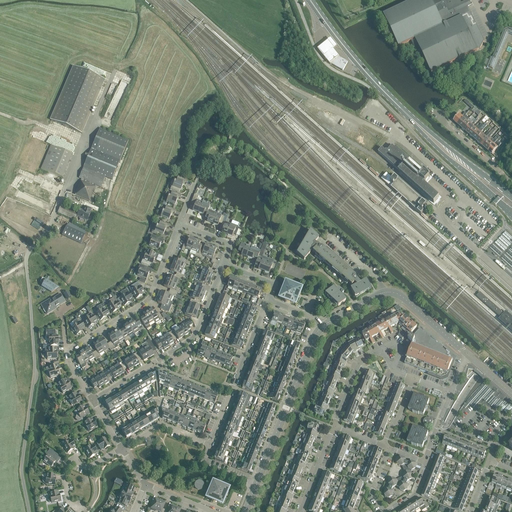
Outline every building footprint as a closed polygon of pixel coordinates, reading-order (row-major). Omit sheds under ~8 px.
[(439,3),(446,0),(413,0),(384,14),(399,46),(411,41),(443,25),(442,23),(448,21),(439,3)] [(459,0),(446,0),(439,3),(448,21),(442,23),(443,25),(411,41),(416,52),(421,50),(431,72),(480,49),(484,42),(483,38),(468,6),(465,8),(463,3),(462,4),(459,0)] [(511,34),(511,29),(508,27),(504,29),(492,58),(490,57),(486,66),(493,69),(508,33),(511,34)] [(318,49),(330,64),(339,56),(333,49),(337,46),(331,38),(318,49)] [(331,64),(330,64),(342,71),(348,62),(340,58),(340,57),(339,57),(338,57),(334,58),(332,63),(331,64)] [(73,67),(51,120),(82,133),(104,80),(73,67)] [(465,116),(458,124),(462,128),(467,121),(469,119),(471,117),(472,116),(468,112),(467,114),(465,116)] [(455,119),(454,121),(458,124),(465,116),(467,114),(465,113),(462,116),(459,114),(456,118),(455,119)] [(467,121),(462,128),(466,131),(473,122),(475,121),(475,120),(471,117),(469,119),(467,121)] [(473,122),(466,131),(469,134),(475,128),(473,126),(477,120),(478,119),(477,118),(475,120),(475,121),(473,122)] [(475,128),(469,134),(473,138),(475,136),(482,127),(483,126),(481,124),(480,126),(479,127),(477,126),(475,128)] [(475,136),(473,138),(477,141),(479,139),(482,134),(480,133),(487,125),(485,124),(483,126),(482,127),(475,136)] [(101,187),(102,186),(105,177),(112,179),(120,161),(128,140),(106,131),(100,128),(79,178),(82,179),(81,181),(80,181),(76,192),(77,192),(75,196),(89,202),(96,185),(101,187)] [(482,142),(481,144),(484,147),(492,139),(490,137),(495,132),(493,130),(492,131),(490,134),(482,142)] [(479,139),(477,141),(481,144),(482,142),(490,134),(488,132),(484,136),(482,134),(479,139)] [(492,139),(484,147),(488,151),(499,138),(498,137),(494,141),(492,139)] [(499,138),(488,151),(492,154),(491,154),(492,155),(493,154),(492,154),(498,148),(501,144),(499,142),(501,140),(499,138)] [(62,178),(64,172),(72,154),(52,146),(42,169),(62,178)] [(398,171),(434,203),(439,197),(424,184),(430,178),(424,172),(422,174),(408,161),(409,159),(395,147),(394,148),(392,146),(387,151),(386,150),(385,151),(382,148),(378,152),(399,171),(398,171)] [(422,215),(421,215),(424,212),(423,211),(424,210),(423,209),(426,204),(395,176),(392,179),(386,173),(381,179),(391,188),(412,207),(421,215),(422,215)] [(186,184),(188,180),(178,176),(176,180),(177,180),(176,182),(174,181),(172,186),(171,186),(170,190),(178,193),(180,190),(181,190),(184,183),(186,183),(186,184)] [(175,205),(178,197),(180,198),(180,199),(182,195),(172,191),(170,194),(171,195),(170,197),(168,196),(166,201),(175,205)] [(194,206),(192,210),(198,212),(202,202),(197,200),(198,196),(194,194),(190,206),(190,205),(194,206)] [(203,215),(205,211),(207,212),(208,212),(208,210),(209,209),(209,207),(210,206),(207,205),(202,202),(198,212),(203,215)] [(74,220),(77,212),(61,205),(57,213),(74,220)] [(76,216),(87,221),(90,213),(92,209),(85,206),(83,210),(79,209),(76,216)] [(169,220),(172,212),(174,213),(174,214),(176,210),(166,206),(164,209),(165,210),(164,212),(162,211),(160,216),(169,220)] [(205,218),(206,217),(208,217),(207,221),(212,223),(216,213),(211,211),(208,210),(208,212),(207,212),(207,213),(205,218)] [(224,217),(222,216),(216,213),(212,223),(218,226),(219,222),(222,223),(222,221),(223,221),(224,217)] [(158,233),(163,235),(166,227),(168,228),(168,229),(170,225),(163,222),(161,222),(160,221),(159,224),(158,227),(157,226),(156,227),(154,226),(151,233),(157,235),(158,233)] [(225,222),(223,221),(222,221),(222,223),(221,224),(220,229),(220,228),(223,229),(221,232),(227,235),(231,225),(225,222)] [(232,237),(234,233),(236,234),(236,235),(239,228),(236,227),(231,225),(227,235),(232,237)] [(66,226),(63,233),(62,235),(80,243),(85,234),(66,226)] [(343,282),(345,284),(346,284),(348,283),(351,286),(354,283),(356,285),(350,288),(354,296),(355,296),(356,297),(370,289),(369,288),(370,288),(366,280),(360,283),(354,276),(355,275),(322,246),(321,248),(314,243),(318,238),(311,232),(305,239),(306,240),(301,246),(302,247),(297,254),(304,260),(310,253),(308,252),(311,249),(313,251),(312,252),(316,255),(314,256),(317,259),(319,257),(344,280),(343,282)] [(158,249),(161,243),(163,243),(164,240),(151,235),(152,235),(150,238),(152,239),(149,246),(154,248),(154,247),(158,249)] [(181,251),(184,252),(185,248),(191,251),(195,240),(189,238),(186,246),(184,245),(184,244),(184,243),(181,251)] [(196,253),(195,256),(197,257),(200,251),(197,250),(200,243),(195,240),(191,251),(196,253)] [(242,252),(241,255),(247,257),(251,247),(245,245),(241,243),(238,251),(242,252)] [(256,266),(259,267),(258,269),(264,271),(268,261),(268,259),(262,256),(267,244),(264,243),(260,251),(258,257),(255,265),(256,266)] [(200,258),(201,255),(207,257),(211,247),(205,245),(202,252),(200,251),(197,257),(200,258)] [(211,247),(207,257),(212,259),(211,262),(214,264),(216,256),(216,257),(213,256),(216,249),(211,247)] [(260,251),(256,249),(251,247),(247,257),(252,259),(253,257),(257,258),(260,251)] [(142,260),(141,264),(150,267),(152,263),(153,263),(154,259),(155,257),(157,258),(158,255),(146,250),(145,250),(146,250),(145,253),(146,254),(143,260),(142,260)] [(182,262),(175,260),(173,265),(183,269),(185,264),(188,265),(189,262),(182,259),(182,260),(183,260),(182,262)] [(268,261),(264,271),(269,273),(270,271),(274,272),(278,263),(273,262),(273,263),(268,261)] [(137,275),(142,277),(143,277),(147,278),(149,272),(151,273),(152,270),(140,265),(139,268),(140,268),(137,275)] [(170,271),(178,273),(177,276),(183,278),(184,276),(180,274),(183,269),(173,265),(170,271)] [(202,270),(200,276),(210,280),(212,274),(208,273),(209,270),(210,271),(211,271),(203,268),(202,270)] [(176,279),(168,276),(166,281),(176,285),(178,280),(182,281),(183,278),(177,276),(176,279)] [(204,284),(208,285),(210,280),(200,276),(198,281),(196,280),(195,283),(203,286),(204,284)] [(228,279),(227,282),(228,282),(228,281),(229,282),(227,286),(232,288),(236,280),(231,278),(229,277),(229,279),(228,279)] [(59,288),(45,279),(42,278),(40,282),(43,284),(41,286),(51,292),(59,288)] [(236,280),(232,288),(237,290),(241,282),(236,280)] [(134,289),(131,291),(136,299),(142,295),(141,293),(144,292),(143,290),(142,289),(142,288),(143,286),(143,287),(145,284),(139,281),(138,283),(133,286),(134,288),(134,289)] [(164,287),(168,288),(171,290),(170,292),(176,295),(177,292),(174,291),(176,285),(166,281),(164,287)] [(241,282),(237,290),(242,292),(244,288),(246,284),(241,282)] [(279,298),(282,299),(287,301),(293,285),(285,282),(283,287),(282,287),(282,288),(281,288),(281,289),(282,290),(279,298)] [(191,291),(193,292),(203,296),(206,291),(202,289),(203,286),(195,283),(191,291)] [(246,284),(244,288),(242,292),(247,294),(251,286),(246,284)] [(311,288),(311,289),(311,290),(311,291),(312,291),(312,292),(313,293),(314,293),(315,293),(316,294),(316,293),(317,293),(318,293),(319,292),(319,291),(320,291),(320,290),(320,289),(320,288),(320,287),(319,286),(319,285),(318,285),(317,285),(317,284),(316,284),(315,284),(314,284),(314,285),(313,285),(312,285),(312,286),(311,287),(311,288)] [(298,296),(300,296),(300,295),(300,294),(300,293),(299,293),(301,288),(293,285),(287,301),(295,304),(298,296)] [(251,286),(247,294),(252,296),(256,288),(251,286)] [(333,287),(326,293),(332,300),(333,299),(338,306),(345,300),(341,295),(343,293),(337,289),(336,291),(333,287)] [(256,288),(252,296),(258,298),(259,294),(260,294),(260,295),(262,292),(262,290),(261,290),(256,288)] [(133,299),(130,294),(127,289),(124,290),(124,291),(121,293),(123,296),(119,298),(124,306),(130,302),(129,301),(133,299)] [(160,297),(170,301),(172,296),(175,297),(176,295),(170,292),(169,295),(162,292),(160,297)] [(191,298),(190,300),(196,303),(197,300),(201,302),(203,296),(193,292),(191,298)] [(478,297),(499,317),(497,319),(511,332),(511,316),(505,310),(503,313),(480,293),(477,297),(478,297)] [(45,306),(43,307),(43,309),(43,310),(45,312),(46,313),(47,314),(52,311),(53,310),(65,302),(60,294),(51,300),(50,299),(44,303),(45,306)] [(229,298),(221,295),(219,300),(227,304),(229,298)] [(107,302),(108,305),(107,306),(112,313),(118,310),(118,309),(121,307),(115,296),(112,298),(113,299),(107,302)] [(170,301),(160,297),(158,303),(165,306),(164,308),(163,308),(170,311),(171,308),(168,307),(170,301)] [(187,308),(197,312),(199,307),(195,305),(196,303),(190,300),(189,303),(187,308)] [(217,305),(225,309),(227,309),(229,304),(227,304),(219,300),(217,305)] [(100,320),(103,319),(104,319),(105,318),(105,317),(106,317),(106,316),(109,314),(103,303),(96,307),(99,311),(96,313),(100,320)] [(215,310),(223,314),(225,309),(217,305),(215,310)] [(256,309),(248,306),(246,311),(254,314),(256,309)] [(153,308),(148,312),(153,321),(155,323),(155,324),(160,321),(163,319),(159,313),(159,314),(157,315),(156,314),(153,308)] [(197,312),(187,308),(185,314),(184,316),(191,319),(190,319),(191,316),(195,318),(197,312)] [(213,315),(221,319),(223,314),(215,310),(213,315)] [(88,328),(91,326),(92,327),(93,326),(94,324),(94,323),(97,321),(91,311),(88,312),(89,314),(86,316),(87,318),(84,320),(88,328)] [(254,314),(246,311),(244,316),(252,319),(254,314)] [(144,317),(140,319),(143,324),(145,326),(147,329),(148,328),(150,327),(149,324),(153,321),(148,312),(143,315),(144,317)] [(395,314),(390,317),(394,325),(399,323),(400,315),(398,312),(395,314)] [(277,323),(276,323),(280,315),(274,313),(271,321),(277,323)] [(211,320),(221,324),(223,319),(221,319),(213,315),(211,320)] [(281,325),(285,317),(280,315),(276,323),(277,323),(281,325)] [(400,315),(399,323),(403,326),(409,319),(405,315),(403,317),(400,315)] [(242,321),(250,324),(252,319),(244,316),(242,321)] [(285,317),(281,325),(286,327),(290,319),(285,317)] [(390,317),(385,320),(389,328),(390,327),(394,325),(390,317)] [(73,322),(75,325),(72,328),(76,335),(82,331),(81,330),(85,328),(79,318),(78,318),(77,319),(73,322)] [(183,322),(184,323),(183,324),(178,327),(184,337),(189,333),(187,331),(190,329),(189,327),(192,325),(188,319),(183,322)] [(290,319),(286,327),(292,329),(295,321),(290,319)] [(409,319),(403,326),(407,330),(413,323),(409,319)] [(221,324),(211,320),(209,325),(219,329),(221,324)] [(385,320),(380,322),(385,330),(389,328),(385,320)] [(133,321),(128,324),(133,333),(134,334),(139,331),(140,333),(143,332),(144,331),(141,325),(138,321),(134,323),(133,321)] [(250,324),(242,321),(240,326),(248,329),(250,324)] [(296,333),(296,332),(300,323),(295,321),(292,329),(291,331),(296,333)] [(380,322),(376,325),(380,333),(381,332),(385,330),(380,322)] [(300,334),(301,333),(302,333),(305,325),(300,323),(296,332),(300,334)] [(413,323),(407,330),(411,333),(417,326),(413,323)] [(124,329),(122,331),(124,335),(128,341),(130,339),(128,336),(133,333),(128,324),(123,327),(124,329)] [(207,330),(215,334),(217,334),(219,329),(209,325),(207,330)] [(376,325),(371,328),(375,336),(379,334),(380,333),(376,325)] [(412,336),(411,335),(406,341),(409,344),(410,343),(412,344),(405,363),(443,378),(446,377),(454,357),(442,346),(444,344),(424,326),(423,325),(422,325),(422,326),(421,326),(412,336)] [(240,326),(238,331),(246,334),(248,329),(240,326)] [(173,331),(171,332),(174,338),(176,336),(178,340),(184,337),(178,327),(173,330),(173,331)] [(371,328),(366,330),(371,338),(372,338),(375,336),(371,328)] [(58,336),(56,336),(55,330),(46,331),(46,337),(49,337),(49,344),(49,346),(58,346),(58,341),(58,336)] [(118,330),(113,333),(119,342),(124,339),(125,342),(128,341),(124,335),(122,331),(119,332),(118,330)] [(215,334),(207,330),(205,336),(213,339),(215,334)] [(366,330),(361,333),(366,341),(370,339),(371,338),(366,330)] [(238,331),(236,336),(244,339),(246,334),(238,331)] [(264,332),(262,337),(270,340),(272,341),(275,334),(266,331),(265,332),(264,332)] [(163,336),(169,346),(174,343),(172,339),(174,338),(171,332),(168,333),(163,336)] [(113,333),(108,336),(112,343),(110,344),(113,350),(116,348),(117,347),(117,345),(116,343),(119,342),(113,333)] [(232,340),(242,344),(244,339),(236,336),(234,335),(232,340)] [(154,342),(158,349),(160,348),(159,347),(162,345),(164,349),(169,346),(163,336),(158,339),(158,340),(154,342)] [(268,345),(270,340),(262,337),(260,342),(268,345)] [(354,339),(351,341),(356,351),(360,349),(359,348),(363,346),(359,338),(354,340),(354,339)] [(113,350),(110,344),(107,345),(103,339),(98,342),(104,351),(109,348),(111,351),(113,350)] [(156,350),(149,339),(145,342),(146,343),(141,346),(143,349),(149,358),(154,355),(152,351),(154,350),(154,351),(156,350)] [(230,346),(240,349),(242,344),(232,340),(230,346)] [(290,342),(288,347),(289,348),(290,348),(297,351),(300,346),(299,345),(299,344),(291,340),(290,342)] [(353,353),(356,351),(351,341),(348,342),(348,343),(348,344),(343,349),(350,355),(352,352),(353,353)] [(97,352),(95,353),(98,359),(101,357),(99,354),(104,351),(98,342),(93,345),(97,352)] [(205,342),(202,342),(198,353),(197,355),(199,355),(204,357),(207,349),(208,347),(203,346),(205,342)] [(258,347),(266,350),(268,345),(260,342),(258,347)] [(256,352),(264,355),(266,350),(258,347),(256,352)] [(58,348),(45,349),(45,352),(46,352),(47,359),(53,359),(53,358),(57,358),(57,351),(58,351),(58,348)] [(83,351),(85,354),(89,360),(94,357),(96,360),(98,359),(95,353),(92,355),(88,348),(83,351)] [(288,353),(289,353),(295,356),(297,351),(290,348),(288,353)] [(149,358),(143,349),(138,352),(136,353),(139,359),(141,357),(144,361),(149,358)] [(207,349),(204,357),(209,359),(212,351),(207,349)] [(211,361),(212,360),(214,361),(217,353),(218,351),(213,349),(212,351),(209,359),(208,360),(211,361)] [(335,358),(346,362),(347,359),(347,358),(350,355),(343,349),(338,355),(338,356),(337,355),(335,358)] [(79,356),(75,358),(76,359),(82,369),(83,368),(86,366),(84,363),(89,360),(85,354),(83,351),(78,354),(79,356)] [(264,355),(256,352),(254,357),(262,360),(264,355)] [(128,358),(134,367),(139,364),(137,360),(139,359),(136,353),(133,355),(128,358)] [(217,353),(214,361),(219,363),(222,355),(217,353)] [(286,358),(293,361),(295,356),(289,353),(288,353),(286,358)] [(222,355),(219,363),(224,365),(227,357),(222,355)] [(228,355),(227,357),(224,365),(229,367),(230,368),(231,366),(232,363),(231,363),(233,357),(228,355)] [(329,368),(331,361),(333,362),(335,357),(328,355),(325,367),(329,368)] [(254,357),(252,362),(260,365),(262,360),(254,357)] [(129,370),(129,371),(133,369),(132,368),(134,367),(128,358),(123,361),(121,362),(124,368),(127,367),(129,370)] [(284,363),(291,366),(293,361),(286,358),(284,363)] [(344,366),(346,362),(335,358),(334,361),(335,362),(333,366),(342,370),(343,366),(344,366)] [(113,367),(119,376),(124,373),(122,369),(124,368),(121,362),(119,360),(116,362),(118,364),(113,367)] [(252,362),(250,367),(258,370),(260,365),(252,362)] [(291,366),(284,363),(281,362),(279,367),(290,371),(291,366)] [(59,364),(46,368),(46,369),(46,368),(47,371),(48,371),(50,378),(56,376),(60,374),(58,368),(60,368),(59,364)] [(330,371),(329,374),(340,378),(341,374),(340,374),(342,370),(333,366),(332,371),(330,371)] [(108,370),(106,371),(109,377),(112,376),(114,379),(119,376),(113,367),(108,370)] [(248,372),(256,375),(258,370),(250,367),(248,372)] [(277,372),(279,373),(280,373),(288,376),(290,371),(279,367),(277,372)] [(467,377),(468,369),(473,370),(475,372),(473,370),(468,369),(466,377),(467,377)] [(102,371),(97,374),(98,376),(104,385),(109,382),(107,378),(109,377),(106,371),(104,373),(103,371),(102,371)] [(366,371),(364,376),(373,380),(375,374),(366,371)] [(159,381),(164,383),(167,376),(158,372),(159,381)] [(246,377),(254,380),(256,375),(248,372),(246,377)] [(155,373),(146,378),(151,384),(156,381),(155,373)] [(280,373),(278,378),(286,381),(288,376),(280,373)] [(329,377),(327,382),(336,385),(337,382),(338,382),(340,378),(329,374),(328,377),(329,377)] [(468,382),(474,374),(473,374),(471,377),(466,384),(460,394),(454,404),(449,413),(444,422),(445,423),(448,415),(452,407),(458,397),(465,387),(468,382)] [(94,388),(95,387),(95,386),(97,385),(99,388),(104,385),(98,376),(93,379),(91,380),(90,381),(94,388)] [(164,384),(163,386),(168,388),(172,378),(167,376),(164,383),(164,384)] [(371,385),(373,380),(364,376),(362,381),(371,385)] [(443,429),(442,428),(442,429),(443,429),(445,429),(446,429),(448,428),(449,427),(450,426),(451,424),(458,413),(462,407),(469,398),(476,391),(484,383),(482,378),(480,376),(482,378),(483,382),(476,390),(467,400),(460,410),(453,419),(452,421),(453,421),(451,425),(450,426),(449,427),(447,428),(446,429),(444,429),(443,429)] [(254,380),(246,377),(244,382),(252,385),(254,380)] [(67,390),(71,388),(68,382),(69,381),(67,378),(56,385),(58,388),(59,387),(63,394),(68,391),(67,390)] [(142,381),(146,388),(151,385),(151,384),(146,378),(142,381)] [(174,388),(177,380),(172,378),(168,388),(173,390),(174,388)] [(278,378),(276,383),(284,386),(286,381),(278,378)] [(177,380),(174,388),(179,390),(182,382),(177,380)] [(142,391),(146,388),(142,381),(137,383),(142,391)] [(360,386),(369,390),(371,391),(373,386),(371,385),(362,381),(360,386)] [(184,392),(187,384),(182,382),(179,390),(184,392)] [(242,387),(245,388),(245,390),(251,393),(254,386),(252,385),(244,382),(242,387)] [(323,389),(334,394),(335,390),(334,389),(336,385),(327,382),(325,387),(324,386),(323,389)] [(133,386),(138,396),(143,393),(142,391),(137,383),(133,386)] [(274,388),(282,391),(284,386),(276,383),(274,388)] [(394,388),(402,391),(404,386),(396,383),(394,388)] [(187,384),(184,392),(183,394),(188,396),(192,386),(187,384)] [(138,396),(133,386),(128,389),(134,398),(138,396)] [(194,396),(197,388),(192,386),(188,396),(193,398),(194,396)] [(369,390),(360,386),(358,391),(365,394),(367,395),(369,390)] [(194,396),(199,398),(202,390),(197,388),(194,396)] [(274,388),(272,393),(280,396),(282,391),(274,388)] [(394,388),(392,393),(400,396),(402,391),(394,388)] [(128,389),(123,392),(128,399),(129,401),(134,398),(128,389)] [(334,394),(323,389),(322,393),(323,393),(321,398),(329,401),(331,397),(332,398),(334,394)] [(204,400),(207,392),(202,390),(199,398),(204,400)] [(363,399),(365,394),(358,391),(356,390),(354,395),(363,399)] [(123,392),(119,395),(123,402),(128,399),(123,392)] [(209,402),(212,394),(207,392),(204,400),(209,402)] [(72,393),(65,397),(66,399),(68,397),(70,400),(73,406),(81,401),(78,396),(78,397),(76,393),(73,394),(72,393)] [(240,393),(238,398),(246,401),(248,396),(240,393)] [(272,393),(271,393),(269,398),(278,401),(280,396),(272,393)] [(392,393),(390,398),(398,401),(400,396),(392,393)] [(218,396),(212,394),(209,402),(214,404),(218,396)] [(410,405),(408,409),(413,411),(412,412),(418,414),(419,414),(423,415),(425,411),(424,410),(427,405),(429,400),(425,398),(419,395),(419,396),(414,394),(412,399),(413,400),(411,405),(410,405)] [(114,397),(120,407),(125,404),(123,402),(119,395),(114,397)] [(361,404),(363,399),(354,395),(352,400),(361,404)] [(120,407),(114,397),(110,400),(115,410),(116,410),(120,407)] [(236,403),(244,406),(246,407),(248,402),(246,401),(238,398),(236,403)] [(328,405),(329,401),(321,398),(319,402),(318,402),(317,405),(328,409),(329,405),(328,405)] [(390,398),(388,403),(396,406),(398,401),(390,398)] [(110,400),(105,403),(111,413),(115,410),(110,400)] [(361,404),(352,400),(350,405),(359,409),(361,404)] [(244,406),(236,403),(234,408),(242,411),(244,406)] [(273,412),(275,407),(267,404),(266,403),(264,407),(265,408),(265,409),(273,412)] [(394,411),(396,406),(388,403),(386,408),(394,411)] [(326,413),(328,409),(317,405),(315,411),(316,411),(317,413),(316,414),(323,417),(325,413),(326,413)] [(357,414),(359,409),(350,405),(348,411),(357,414)] [(76,411),(74,412),(77,416),(76,416),(75,419),(76,419),(77,421),(78,421),(80,421),(82,420),(81,419),(89,414),(86,409),(83,406),(76,410),(76,411)] [(161,408),(162,413),(164,414),(162,418),(167,420),(170,412),(161,408)] [(232,413),(240,416),(242,411),(234,408),(232,413)] [(261,413),(271,417),(273,412),(265,409),(263,408),(261,413)] [(390,416),(392,417),(394,411),(386,408),(384,413),(390,415),(390,416)] [(158,414),(158,409),(149,414),(154,421),(159,418),(157,415),(158,414)] [(355,419),(357,414),(348,411),(346,416),(355,419)] [(172,422),(175,414),(170,412),(167,420),(172,422)] [(388,421),(390,416),(390,415),(384,413),(382,412),(380,417),(388,421)] [(240,416),(232,413),(230,418),(240,422),(242,417),(240,416)] [(271,417),(261,413),(259,418),(261,419),(269,422),(271,417)] [(149,414),(145,417),(149,424),(154,421),(149,414)] [(177,424),(180,416),(175,414),(172,422),(177,424)] [(180,416),(177,424),(182,426),(185,418),(180,416)] [(182,426),(187,428),(191,418),(186,416),(185,418),(182,426)] [(355,419),(346,416),(344,421),(353,424),(355,419)] [(140,419),(145,427),(149,424),(145,417),(140,419)] [(378,422),(386,426),(388,421),(380,417),(378,422)] [(426,426),(426,425),(427,425),(428,425),(429,425),(430,425),(431,425),(431,424),(432,424),(432,423),(432,422),(432,421),(432,420),(432,419),(432,418),(431,418),(431,417),(430,417),(429,418),(428,417),(427,417),(427,418),(426,418),(425,418),(425,419),(424,419),(424,420),(423,420),(423,421),(423,422),(423,423),(423,424),(424,424),(424,425),(425,426),(426,426)] [(91,418),(84,423),(85,425),(87,428),(86,429),(88,431),(89,431),(89,432),(97,427),(94,422),(93,422),(91,418)] [(191,418),(187,428),(192,430),(196,422),(196,420),(191,418)] [(230,418),(228,423),(236,426),(238,427),(240,422),(230,418)] [(140,419),(136,422),(140,430),(145,427),(140,419)] [(259,424),(267,427),(269,422),(261,419),(259,424)] [(131,425),(136,432),(140,430),(136,422),(131,425)] [(197,432),(201,424),(196,422),(192,430),(197,432)] [(384,431),(386,426),(378,422),(376,427),(384,431)] [(234,431),(236,426),(228,423),(226,428),(234,431)] [(201,424),(197,432),(203,434),(206,426),(201,424)] [(257,429),(265,432),(267,427),(259,424),(257,429)] [(309,426),(308,428),(307,428),(306,431),(317,435),(319,432),(318,431),(319,427),(312,424),(312,425),(310,426),(309,426)] [(131,435),(126,428),(125,425),(121,428),(122,430),(122,431),(126,438),(131,435)] [(136,432),(131,425),(126,428),(131,435),(136,432)] [(382,436),(384,431),(376,427),(374,433),(382,436)] [(409,437),(407,442),(412,444),(411,445),(417,447),(418,446),(422,448),(424,443),(423,443),(425,437),(426,438),(428,433),(424,431),(424,430),(418,428),(413,427),(411,432),(412,432),(410,437),(409,437)] [(232,436),(234,431),(226,428),(224,433),(232,436)] [(255,434),(263,437),(265,432),(257,429),(255,434)] [(306,435),(305,440),(313,443),(315,439),(316,439),(317,435),(306,431),(305,434),(306,435)] [(232,436),(224,433),(222,438),(230,441),(232,436)] [(253,439),(261,442),(263,437),(255,434),(253,439)] [(343,440),(342,442),(349,444),(351,439),(343,435),(341,439),(343,440)] [(442,444),(447,446),(450,438),(445,436),(442,444)] [(99,442),(96,443),(101,450),(105,448),(105,449),(110,446),(105,438),(99,442)] [(228,446),(230,441),(222,438),(220,443),(228,446)] [(447,446),(452,448),(455,440),(450,438),(447,446)] [(259,447),(261,442),(253,439),(252,444),(259,447)] [(69,441),(62,445),(67,453),(72,450),(72,449),(75,447),(71,440),(69,441)] [(311,447),(313,443),(305,440),(303,444),(300,443),(299,446),(311,451),(313,447),(311,447)] [(452,448),(457,450),(461,442),(455,440),(452,448)] [(340,443),(339,447),(347,450),(349,451),(351,445),(349,444),(342,442),(341,443),(340,443)] [(457,450),(462,452),(466,444),(461,442),(457,450)] [(218,448),(226,451),(228,446),(220,443),(218,448)] [(259,447),(252,444),(249,443),(247,448),(257,452),(259,447)] [(466,444),(462,452),(467,454),(471,446),(466,444)] [(90,445),(84,449),(84,450),(89,458),(94,455),(98,453),(93,445),(91,447),(91,446),(90,445)] [(309,455),(311,451),(299,446),(298,449),(300,450),(298,455),(307,458),(308,455),(309,455)] [(382,451),(379,450),(380,448),(374,446),(372,453),(380,456),(382,451)] [(473,456),(476,448),(471,446),(467,454),(473,456)] [(345,456),(347,450),(339,447),(337,451),(338,451),(337,453),(345,456)] [(224,456),(226,451),(218,448),(216,453),(224,456)] [(246,453),(255,457),(257,452),(247,448),(246,453)] [(473,456),(478,458),(481,450),(476,448),(473,456)] [(47,456),(43,461),(47,465),(48,464),(51,467),(55,462),(57,463),(61,458),(50,449),(48,452),(46,455),(47,456)] [(486,452),(481,450),(478,458),(483,460),(486,452)] [(370,458),(378,461),(380,456),(372,453),(369,452),(367,457),(370,458)] [(214,458),(215,459),(214,460),(224,464),(227,457),(224,456),(216,453),(214,458)] [(255,457),(246,453),(244,458),(246,459),(253,462),(255,457)] [(342,461),(345,456),(337,453),(337,455),(336,454),(334,458),(342,461)] [(295,459),(294,462),(305,467),(306,463),(305,462),(307,458),(298,455),(297,460),(295,459)] [(436,461),(443,464),(445,458),(438,455),(436,461)] [(415,469),(416,465),(415,462),(412,461),(408,462),(406,461),(404,458),(401,457),(398,458),(397,461),(398,465),(401,466),(402,466),(405,473),(404,473),(403,476),(403,477),(396,480),(396,479),(393,478),(390,479),(388,483),(390,486),(389,489),(385,490),(384,493),(385,497),(389,498),(392,496),(393,493),(392,490),(393,487),(396,486),(399,487),(400,490),(404,491),(407,490),(408,487),(407,483),(408,481),(411,479),(412,476),(411,473),(412,470),(415,469)] [(345,462),(342,461),(334,458),(333,462),(334,462),(333,464),(340,467),(343,468),(345,462)] [(368,463),(376,466),(378,461),(370,458),(368,463)] [(246,459),(244,464),(251,467),(253,462),(246,459)] [(441,469),(443,464),(436,461),(434,466),(441,469)] [(303,471),(305,467),(294,462),(293,466),(294,466),(292,471),(301,474),(302,470),(303,471)] [(376,466),(368,463),(366,468),(374,471),(376,466)] [(244,464),(243,464),(241,469),(249,472),(251,467),(244,464)] [(330,469),(334,471),(334,472),(337,474),(337,472),(338,473),(340,467),(333,464),(332,466),(331,465),(330,469)] [(432,471),(439,474),(441,469),(434,466),(432,471)] [(366,468),(364,473),(372,476),(374,471),(366,468)] [(468,473),(476,476),(478,471),(470,468),(468,473)] [(289,475),(288,478),(299,482),(300,478),(299,478),(301,474),(292,471),(290,475),(289,475)] [(323,476),(322,478),(332,482),(335,474),(329,472),(328,473),(323,471),(322,476),(323,476)] [(437,479),(439,474),(432,471),(430,476),(437,479)] [(366,482),(367,480),(370,481),(372,476),(364,473),(362,477),(358,476),(357,477),(357,478),(359,479),(366,482)] [(474,481),(476,476),(468,473),(466,478),(474,481)] [(43,478),(43,480),(43,481),(43,482),(44,482),(44,483),(45,483),(46,483),(45,484),(55,485),(55,480),(55,475),(47,474),(46,477),(46,478),(43,478)] [(491,483),(496,485),(501,474),(499,474),(497,477),(494,475),(491,483)] [(496,485),(501,487),(505,479),(502,478),(503,475),(501,474),(496,485)] [(428,481),(435,484),(437,479),(430,476),(428,481)] [(505,479),(501,487),(506,489),(511,478),(509,477),(508,481),(505,479)] [(286,486),(294,490),(296,486),(297,486),(299,482),(288,478),(287,481),(288,482),(286,486)] [(332,482),(322,478),(322,480),(320,479),(319,483),(327,486),(329,483),(331,484),(332,482)] [(466,478),(464,483),(472,486),(474,481),(466,478)] [(352,486),(361,490),(364,483),(355,479),(352,486)] [(198,490),(199,490),(200,490),(201,490),(201,489),(202,489),(203,488),(203,487),(204,487),(204,486),(204,485),(204,484),(204,483),(203,483),(203,482),(202,482),(202,481),(201,481),(200,480),(199,480),(198,480),(198,481),(197,481),(196,481),(196,482),(195,482),(195,483),(194,484),(194,485),(194,486),(195,487),(195,488),(196,489),(197,490),(198,490)] [(426,486),(433,489),(435,484),(428,481),(426,486)] [(227,493),(229,488),(213,482),(211,487),(210,487),(209,487),(209,488),(208,488),(208,489),(209,490),(206,498),(222,504),(225,496),(227,497),(227,496),(227,495),(227,494),(227,493)] [(326,490),(327,486),(319,483),(317,487),(319,487),(318,489),(325,492),(327,493),(328,490),(326,490)] [(464,483),(462,488),(470,491),(472,486),(464,483)] [(121,495),(131,499),(132,496),(131,496),(134,488),(126,485),(121,495)] [(294,490),(286,486),(284,491),(283,491),(282,494),(293,498),(294,494),(293,494),(294,490)] [(350,491),(359,495),(361,490),(352,486),(350,491)] [(424,491),(431,494),(433,489),(426,486),(424,491)] [(460,493),(468,496),(470,491),(462,488),(460,493)] [(316,490),(314,494),(323,497),(325,492),(318,489),(317,491),(316,490)] [(48,498),(48,499),(49,501),(49,502),(50,503),(51,503),(52,503),(61,501),(60,496),(59,496),(58,492),(56,492),(56,490),(49,492),(50,494),(50,496),(50,497),(49,497),(48,498)] [(346,495),(348,496),(357,500),(359,495),(350,491),(348,490),(346,495)] [(424,491),(422,496),(429,499),(431,494),(424,491)] [(458,498),(466,502),(468,496),(460,493),(458,498)] [(280,502),(288,505),(290,501),(291,502),(293,498),(282,494),(281,497),(282,497),(280,502)] [(321,503),(323,497),(314,494),(313,498),(314,498),(313,500),(321,503)] [(131,499),(121,495),(118,503),(120,504),(119,506),(124,509),(125,506),(126,507),(128,502),(129,502),(131,499)] [(346,501),(355,505),(357,500),(348,496),(346,501)] [(501,501),(498,500),(489,497),(488,500),(489,500),(488,502),(498,506),(499,503),(500,503),(501,501)] [(415,501),(420,509),(422,511),(426,508),(429,506),(426,501),(423,503),(420,498),(417,499),(417,500),(415,501)] [(464,507),(466,502),(458,498),(456,503),(464,507)] [(150,504),(147,509),(153,511),(155,511),(156,511),(160,501),(156,499),(156,500),(155,499),(153,505),(150,504)] [(310,505),(318,509),(321,503),(313,500),(313,502),(312,502),(310,505)] [(164,511),(165,510),(162,509),(165,504),(164,503),(164,502),(160,501),(156,511),(159,511),(164,511)] [(344,507),(344,511),(353,510),(355,505),(346,501),(344,507)] [(411,504),(415,511),(420,509),(415,501),(411,504)] [(276,509),(282,511),(286,511),(288,510),(287,509),(288,505),(280,502),(278,507),(277,506),(276,509)] [(497,511),(499,506),(498,506),(488,502),(486,507),(497,511)] [(462,511),(464,507),(456,503),(454,509),(462,511)]
